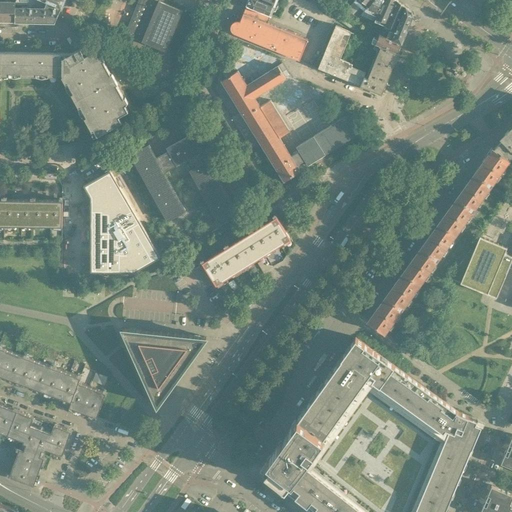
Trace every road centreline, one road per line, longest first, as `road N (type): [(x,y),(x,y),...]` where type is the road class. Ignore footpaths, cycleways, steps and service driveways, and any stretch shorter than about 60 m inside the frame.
road 1 (tertiary): [(405,141),(355,184),(175,435)]
road 2 (tertiary): [(190,447),(411,148)]
road 3 (residential): [(232,480),(312,368),(310,348),(339,306)]
road 4 (residential): [(369,292),(457,169),(436,134)]
road 5 (residential): [(51,511),(85,424),(0,391)]
road 6 (residential): [(464,511),(511,400)]
